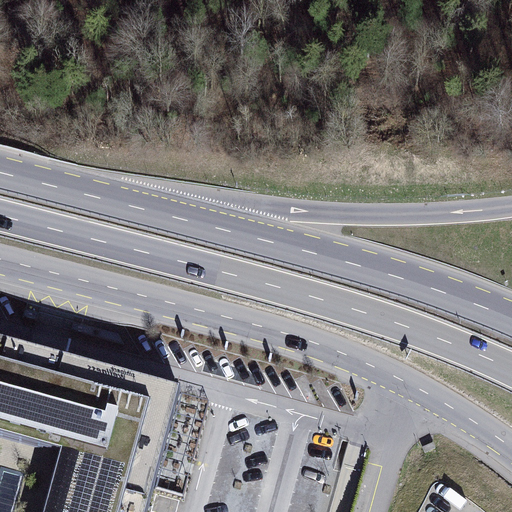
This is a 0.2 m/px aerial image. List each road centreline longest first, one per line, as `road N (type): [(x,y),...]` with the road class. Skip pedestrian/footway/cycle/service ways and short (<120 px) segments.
road 1 (primary): [(0,215),(325,299),(511,368)]
road 2 (residential): [(0,258),(290,335),(412,384)]
road 3 (primary): [(511,314),(397,273),(125,201)]
road 4 (residential): [(511,206),(362,214),(125,201)]
road 5 (primary): [(125,201),(0,170)]
